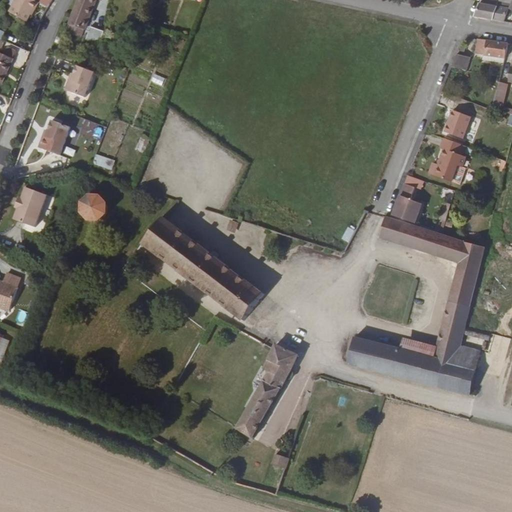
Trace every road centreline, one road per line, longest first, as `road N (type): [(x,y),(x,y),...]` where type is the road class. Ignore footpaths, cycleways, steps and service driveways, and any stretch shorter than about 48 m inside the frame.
road 1 (track): [(0,393),(222,485),(320,511)]
road 2 (residential): [(382,215),(458,22)]
road 3 (residential): [(64,0),(0,157)]
